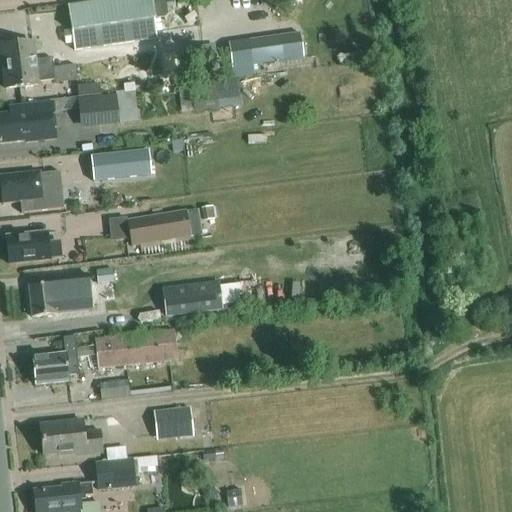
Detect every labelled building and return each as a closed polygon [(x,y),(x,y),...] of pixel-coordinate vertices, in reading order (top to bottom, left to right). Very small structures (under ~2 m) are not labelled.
[(170,0),(114,0),(68,7),(74,52),(156,41),(153,21),(165,19),(167,15),(166,6),(172,5),(170,0)] [(300,34),(227,44),(230,69),(303,59),(300,34)] [(38,84),(54,82),(52,59),(35,61),(33,44),(1,48),(6,91),(39,87),(38,84)] [(215,84),(190,87),(193,112),(218,109),(215,84)] [(79,99),(101,96),(100,86),(78,88),(79,99)] [(118,117),(116,96),(79,100),(81,120),(118,117)] [(37,140),(46,139),(57,137),(52,103),(9,108),(10,116),(0,117),(0,144),(37,140)] [(90,157),(93,183),(151,177),(148,151),(90,157)] [(40,174),(0,178),(4,206),(18,204),(20,215),(63,210),(59,172),(40,174)] [(201,209),(203,222),(214,220),(212,207),(201,209)] [(190,239),(190,237),(202,235),(198,210),(127,221),(131,248),(190,239)] [(60,242),(49,244),(47,233),(5,238),(9,267),(50,262),(50,261),(62,260),(60,242)] [(112,269),(96,271),(97,285),(113,284),(112,269)] [(42,286),(28,288),(31,319),(56,316),(56,314),(91,310),(87,275),(41,280),(42,286)] [(218,283),(186,287),(189,315),(221,311),(218,283)] [(183,330),(103,335),(108,398),(137,396),(134,364),(185,360),(183,330)] [(64,354),(55,355),(32,358),(36,388),(59,385),(70,384),(70,377),(79,375),(76,347),(75,336),(62,338),(63,348),(64,354)] [(190,408),(153,412),(156,438),(178,435),(179,439),(193,438),(190,408)] [(76,457),(102,454),(99,432),(83,433),(82,422),(40,426),(43,456),(59,454),(59,456),(76,455),(76,457)] [(202,453),(203,462),(223,459),(222,450),(202,453)] [(98,493),(135,489),(133,460),(95,463),(98,493)] [(99,511),(99,503),(80,505),(79,502),(85,502),(85,496),(92,495),(91,483),(78,484),(77,483),(61,485),(61,488),(32,491),(34,511),(99,511)]
